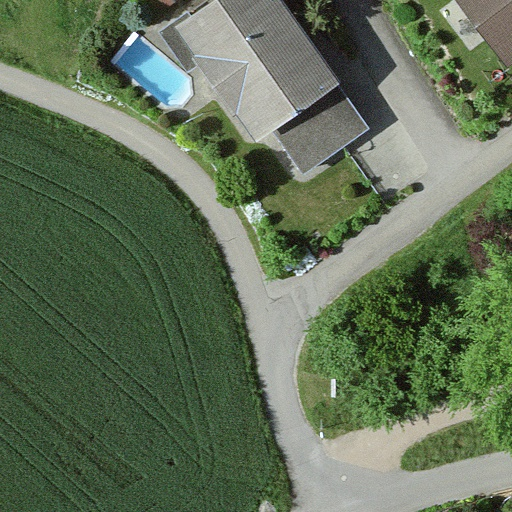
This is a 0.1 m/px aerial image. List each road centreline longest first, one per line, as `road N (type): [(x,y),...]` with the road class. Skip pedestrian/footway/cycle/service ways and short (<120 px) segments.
road 1 (residential): [(322,511),(274,362),(272,323),(511,132)]
road 2 (unclassified): [(362,511),(511,474)]
